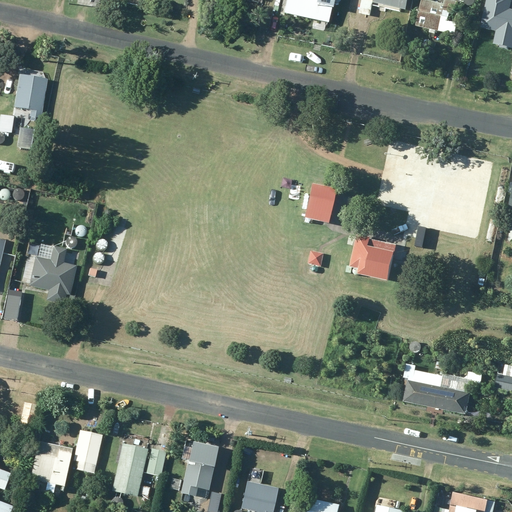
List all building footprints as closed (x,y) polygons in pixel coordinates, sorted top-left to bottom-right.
[(296,0),(294,10),(315,15),(318,2),(329,5),(330,0),(296,0)] [(370,19),(375,4),(410,13),(412,0),(361,0),(357,15),(370,19)] [(429,0),(423,0),(418,25),(457,34),(459,23),(451,21),(452,14),(455,14),(458,1),(451,0),(446,0),(445,3),(429,0)] [(511,0),(489,0),(484,25),(511,31),(511,0)] [(41,118),(47,79),(19,74),(13,107),(30,110),(29,116),(30,117),(29,120),(35,121),(36,118),(41,118)] [(0,132),(11,134),(13,116),(0,115),(0,118),(0,132)] [(30,149),(34,130),(20,128),(17,147),(30,149)] [(304,218),(328,224),(337,189),(313,183),(304,218)] [(360,274),(391,281),(399,246),(371,240),(372,237),(358,234),(351,266),(361,268),(360,274)] [(36,257),(29,286),(49,290),(46,301),(63,305),(66,294),(70,295),(76,266),(63,264),(66,249),(54,246),(50,261),(36,257)] [(321,266),(323,253),(310,251),(307,264),(321,266)] [(16,321),(21,296),(8,294),(3,319),(16,321)] [(409,341),(407,349),(411,350),(410,354),(420,356),(423,345),(409,341)] [(446,362),(438,361),(437,368),(445,370),(446,362)] [(511,376),(499,373),(496,388),(511,391),(511,376)] [(409,380),(405,402),(468,415),(472,393),(469,392),(471,383),(460,381),(458,390),(409,380)] [(24,403),(18,428),(32,431),(38,406),(24,403)] [(94,473),(102,435),(80,430),(73,460),(78,461),(76,470),(94,473)] [(39,481),(64,487),(73,449),(39,441),(28,487),(38,489),(39,481)] [(137,497),(147,450),(122,444),(112,491),(137,497)] [(161,476),(166,452),(151,449),(146,473),(161,476)] [(208,491),(214,464),(188,458),(181,494),(196,497),(197,488),(208,491)] [(0,489),(4,491),(10,474),(0,469),(0,489)] [(176,503),(181,481),(174,479),(175,476),(163,474),(157,503),(167,505),(168,501),(176,503)] [(273,511),(278,489),(260,484),(259,487),(247,485),(241,509),(249,511),(248,511),(254,511),(255,511),(273,511)] [(141,486),(139,494),(147,496),(149,488),(141,486)] [(494,511),(497,501),(456,492),(451,511),(436,508),(434,511),(494,511)] [(437,503),(448,505),(450,494),(439,492),(437,503)] [(339,511),(341,505),(312,499),(309,511),(339,511)] [(10,511),(13,507),(0,501),(0,511),(10,511)]
